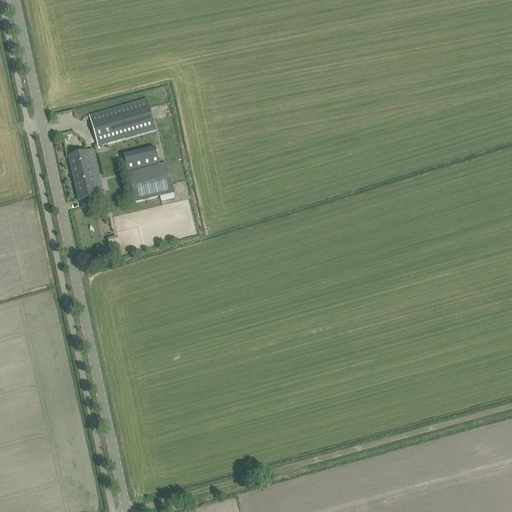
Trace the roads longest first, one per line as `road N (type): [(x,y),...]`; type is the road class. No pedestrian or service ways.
road 1 (unclassified): [(125,511),(13,0)]
road 2 (track): [(137,511),(511,409)]
